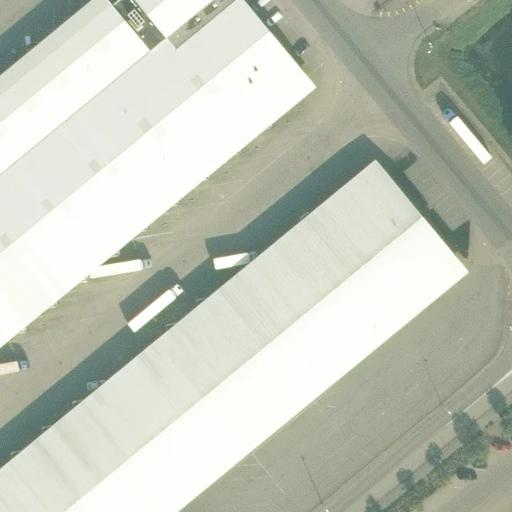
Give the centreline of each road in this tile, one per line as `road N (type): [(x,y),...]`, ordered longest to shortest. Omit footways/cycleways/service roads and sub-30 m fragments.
road 1 (unclassified): [(0,405),(386,88)]
road 2 (unclassified): [(339,511),(511,369)]
road 3 (unclassified): [(386,88),(511,240)]
